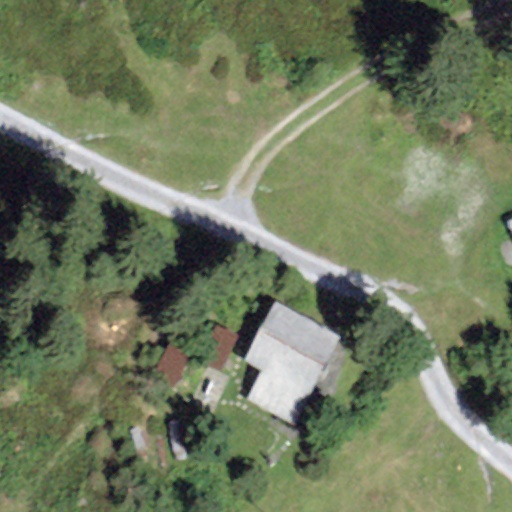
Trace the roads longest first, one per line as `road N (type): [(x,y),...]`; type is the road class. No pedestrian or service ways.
road 1 (track): [(0,119),(360,286),(400,314),(459,418),(511,462)]
road 2 (track): [(240,233),(238,187),(262,150),(397,49),(511,4)]
